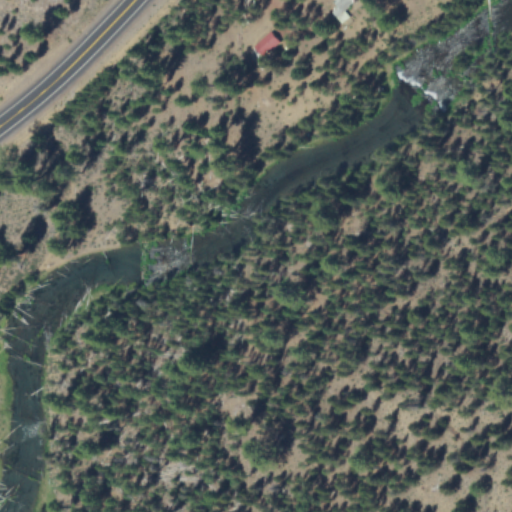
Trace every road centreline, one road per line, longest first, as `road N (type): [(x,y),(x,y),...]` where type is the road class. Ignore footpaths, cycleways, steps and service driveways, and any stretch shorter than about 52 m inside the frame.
road 1 (track): [(141,511),(151,486),(251,380),(511,159)]
road 2 (secondary): [(0,128),(78,63),(136,0)]
